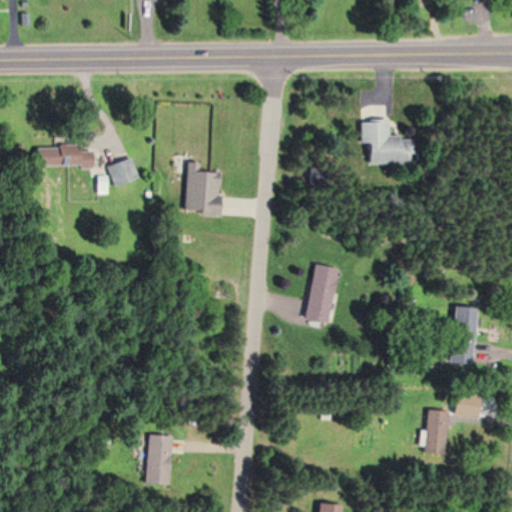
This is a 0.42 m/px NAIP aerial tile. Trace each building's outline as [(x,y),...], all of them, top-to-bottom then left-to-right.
[(408,162),(407,137),(386,137),(386,119),(359,120),(359,144),(366,143),(366,163),(408,162)] [(91,166),(91,145),(33,145),(33,166),(91,166)] [(217,214),(220,172),(195,171),(196,163),(186,163),(183,212),(217,214)] [(326,323),(335,268),(311,265),(302,320),(326,323)] [(448,363),(470,364),(473,307),(450,307),(448,363)] [(421,453),(442,454),(445,411),(423,410),(421,453)] [(141,483),(165,485),(170,436),(146,434),(141,483)]
